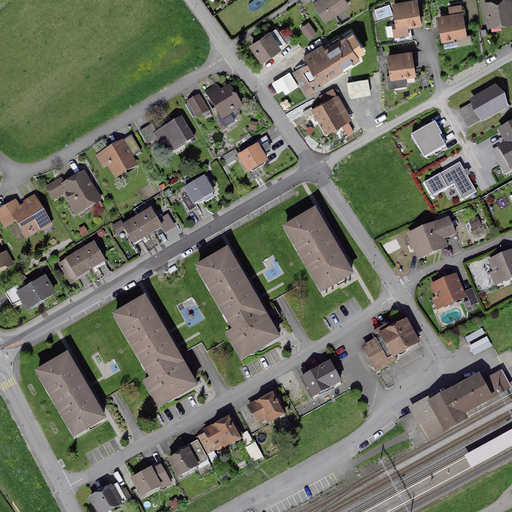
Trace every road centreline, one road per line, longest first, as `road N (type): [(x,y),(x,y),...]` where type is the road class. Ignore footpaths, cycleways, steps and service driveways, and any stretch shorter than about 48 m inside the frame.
road 1 (residential): [(62,488),(293,362),(397,290)]
road 2 (residential): [(313,168),(0,345)]
road 3 (residential): [(230,54),(43,167),(20,172),(0,162)]
road 4 (residential): [(234,511),(339,455),(440,361)]
road 5 (residential): [(511,57),(313,168)]
road 6 (residential): [(313,168),(397,290)]
road 7 (residential): [(230,54),(313,168)]
road 8 (residential): [(0,372),(62,488)]
road 9 (residential): [(511,236),(397,290)]
